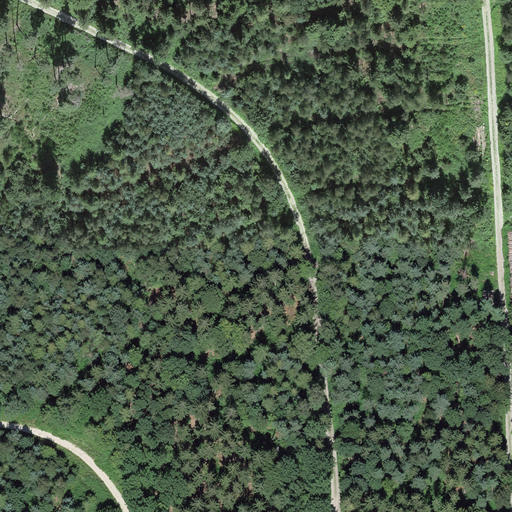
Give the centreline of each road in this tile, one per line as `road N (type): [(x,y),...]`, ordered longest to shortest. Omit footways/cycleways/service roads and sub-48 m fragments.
road 1 (track): [(25,0),(182,75),(268,155),(303,241),(335,511)]
road 2 (track): [(484,0),(510,511)]
road 3 (track): [(128,511),(87,458),(0,423)]
